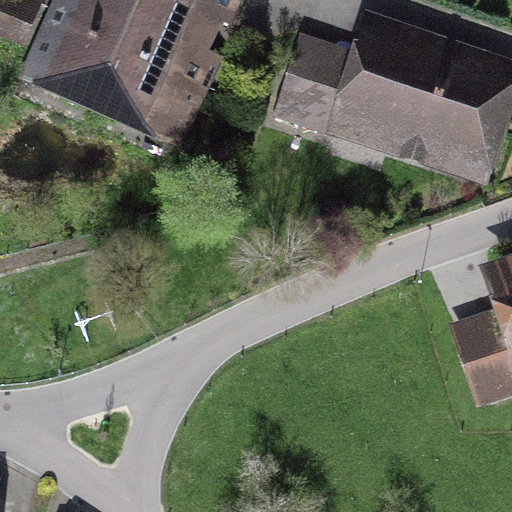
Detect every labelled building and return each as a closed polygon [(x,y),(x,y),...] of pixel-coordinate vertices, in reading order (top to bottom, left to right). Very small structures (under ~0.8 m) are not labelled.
[(0,0),(0,34),(14,41),(28,10),(4,0),(0,0)] [(41,75),(97,100),(129,28),(141,3),(142,0),(88,0),(84,8),(73,3),(41,75)] [(142,0),(141,3),(129,28),(97,100),(176,135),(196,91),(174,82),(186,54),(176,49),(196,0),(142,0)] [(498,84),(367,40),(345,105),(286,86),(277,113),(336,133),(342,115),(474,158),(498,84)] [(511,259),(493,266),(511,320),(511,259)]
